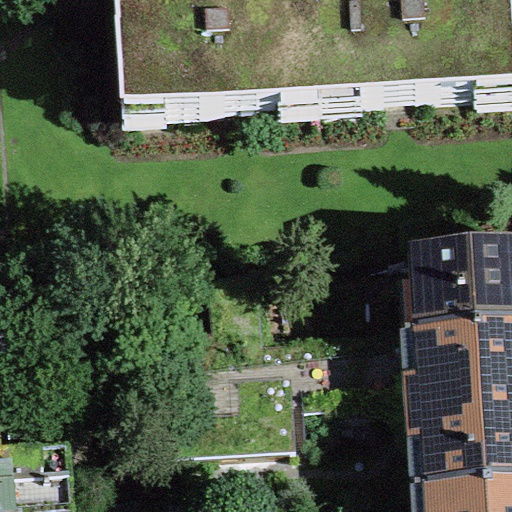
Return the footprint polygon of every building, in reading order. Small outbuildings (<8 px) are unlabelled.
[(319,97),(313,14),(312,0),(113,0),(117,48),(121,111),(121,116),(124,115),(124,109),(163,107),(165,124),(279,117),(278,100),(319,97)] [(312,0),(313,14),(319,97),(359,95),(360,111),(362,111),(474,104),(475,104),(474,91),(474,87),(499,86),(511,84),(511,27),(510,0),(312,0)] [(511,259),(413,268),(420,345),(511,337),(511,259)] [(407,392),(420,391),(418,345),(405,346),(262,355),(256,283),(207,288),(212,343),(158,346),(163,400),(167,465),(306,457),(304,419),(409,413),(407,392)] [(511,493),(511,337),(420,345),(418,345),(420,391),(407,392),(409,413),(411,456),(425,455),(428,500),(428,499),(511,493)] [(0,466),(0,497),(69,493),(67,462),(0,466)] [(70,511),(69,493),(0,497),(0,511),(70,511)] [(511,511),(511,493),(428,499),(428,511),(511,511)]
